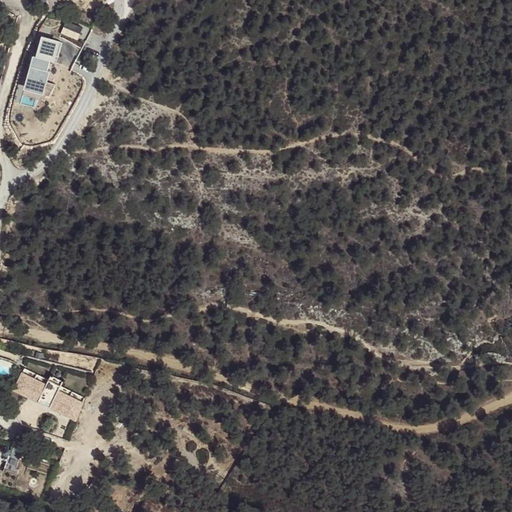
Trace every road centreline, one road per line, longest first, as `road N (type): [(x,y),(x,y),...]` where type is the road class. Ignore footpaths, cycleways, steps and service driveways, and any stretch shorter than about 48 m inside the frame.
road 1 (track): [(511,398),(432,427),(173,361),(0,328)]
road 2 (residential): [(6,189),(55,152),(131,0)]
